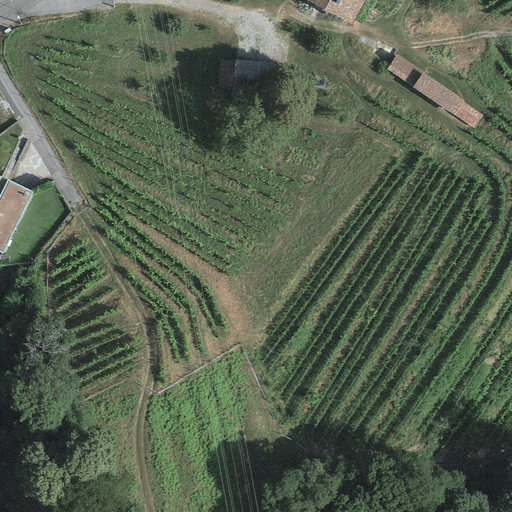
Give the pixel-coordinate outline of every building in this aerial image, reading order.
[(304,0),(351,25),(363,0),(304,0)] [(389,70),(411,79),(418,63),(396,54),(389,70)] [(221,58),(220,80),(285,83),(286,60),(221,58)] [(474,130),(485,115),(424,71),(413,86),(474,130)] [(31,192),(0,177),(0,252),(2,254),(31,192)]
